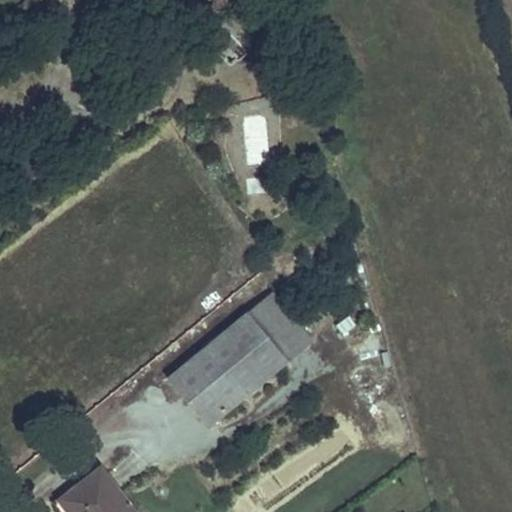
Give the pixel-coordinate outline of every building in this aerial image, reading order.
[(287,66),(279,39),(261,45),(269,71),(287,66)] [(270,166),(269,114),(244,114),(245,167),(270,166)] [(247,197),(267,195),(266,178),(246,180),(247,197)] [(247,314),(289,364),(317,341),(275,290),(247,314)] [(289,364),(247,314),(172,376),(213,426),(289,364)] [(136,511),(102,468),(59,501),(67,511),(136,511)] [(52,511),(67,511),(59,501),(50,508),(52,511)]
